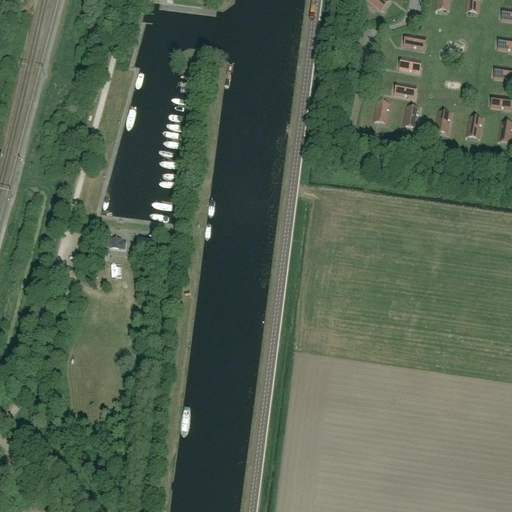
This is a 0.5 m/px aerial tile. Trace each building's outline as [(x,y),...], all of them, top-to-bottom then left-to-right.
[(368,0),(381,11),(389,1),(387,0),(368,0)] [(437,0),(437,11),(449,12),(450,0),(437,0)] [(480,0),(467,0),(467,13),(479,14),(480,0)] [(502,22),(511,23),(511,10),(504,10),(502,22)] [(406,35),(404,47),(423,51),(426,39),(406,35)] [(511,39),(500,38),(498,51),(511,52),(511,39)] [(400,71),(419,74),(421,62),(402,58),(400,71)] [(511,69),(496,67),(495,80),(511,81),(511,69)] [(395,96),(414,100),(416,87),(397,84),(395,96)] [(511,111),(511,100),(511,98),(493,96),(491,109),(511,111)] [(387,125),(390,106),(377,104),(374,123),(387,125)] [(404,128),(416,130),(419,110),(407,108),(404,128)] [(448,135),(451,116),(438,114),(435,133),(448,135)] [(479,140),(482,121),(470,119),(467,138),(479,140)] [(511,137),(511,125),(501,124),(498,143),(511,145),(511,137)] [(106,249),(125,251),(126,244),(107,241),(106,249)]
